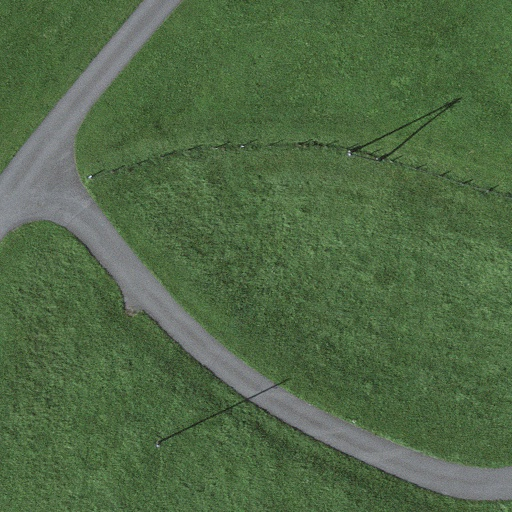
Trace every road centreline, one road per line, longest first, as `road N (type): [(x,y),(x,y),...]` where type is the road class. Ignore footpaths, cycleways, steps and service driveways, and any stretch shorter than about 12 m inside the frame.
road 1 (track): [(511,491),(441,485),(391,464),(314,430),(210,361),(33,167)]
road 2 (track): [(168,0),(0,214)]
